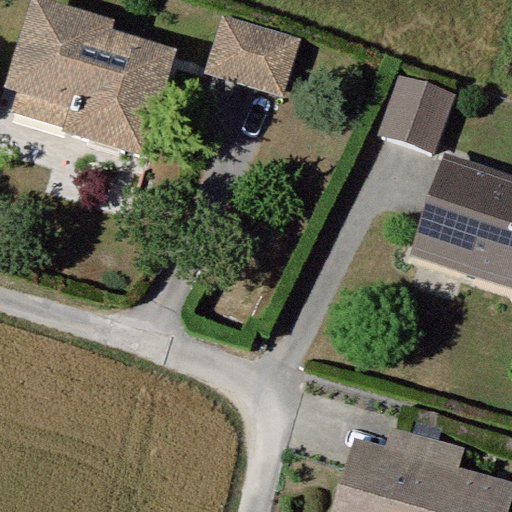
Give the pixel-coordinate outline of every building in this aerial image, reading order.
[(286,110),(308,41),(221,14),(199,83),(286,110)] [(176,64),(56,18),(19,116),(139,161),(176,64)] [(430,155),(448,99),(394,81),(376,138),(430,155)] [(511,294),(511,176),(450,156),(414,263),(511,294)] [(510,511),(511,508),(511,483),(354,436),(330,511),(510,511)]
